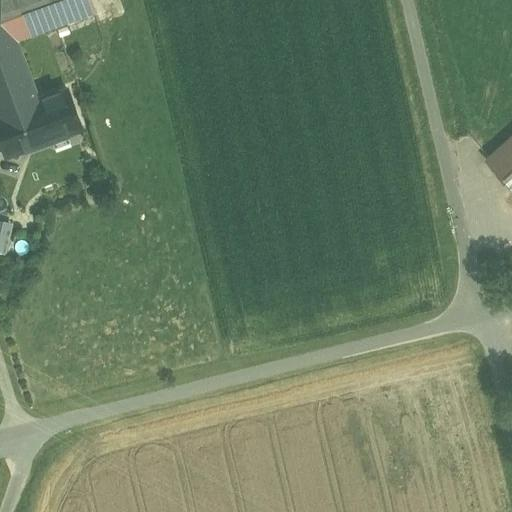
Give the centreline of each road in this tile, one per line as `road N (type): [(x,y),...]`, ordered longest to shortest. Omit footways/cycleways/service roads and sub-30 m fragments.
road 1 (unclassified): [(28,437),(483,318)]
road 2 (unclassified): [(483,318),(409,0)]
